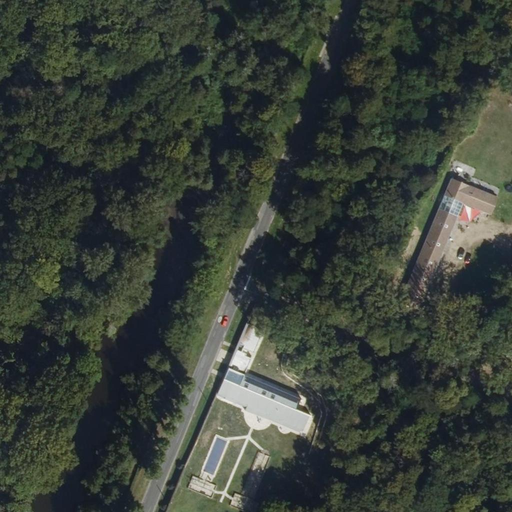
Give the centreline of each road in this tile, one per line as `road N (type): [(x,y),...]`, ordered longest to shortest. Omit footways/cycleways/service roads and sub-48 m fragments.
road 1 (residential): [(238,287),(358,0)]
road 2 (unclassified): [(504,386),(325,328),(238,287)]
road 3 (residential): [(146,511),(238,287)]
